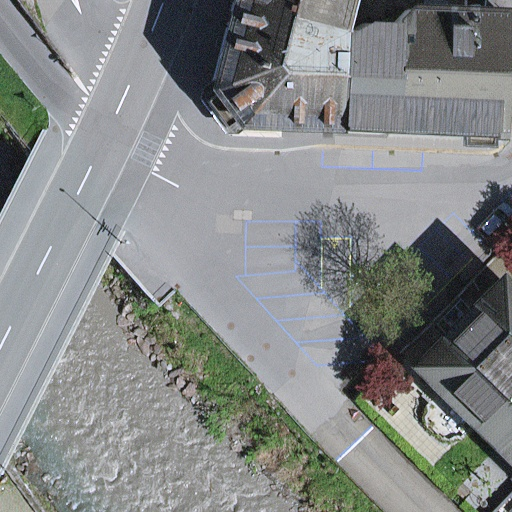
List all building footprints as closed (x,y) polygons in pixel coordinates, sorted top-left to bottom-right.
[(327,12),(340,15),(344,0),(235,0),(234,3),(324,25),(327,12)] [(338,131),(338,40),(337,39),(324,25),(234,3),(210,91),(237,127),(338,131)] [(493,137),(496,137),(500,13),(407,10),(393,25),(389,133),(461,136),(461,147),(492,149),(493,137)] [(338,131),(389,133),(393,25),(362,25),(337,39),(338,40),(338,131)] [(511,425),(511,295),(498,282),(413,369),(492,446),(511,425)] [(511,425),(492,446),(511,466),(511,425)]
